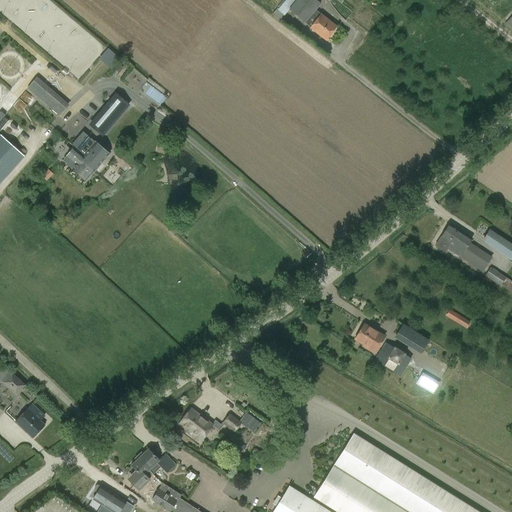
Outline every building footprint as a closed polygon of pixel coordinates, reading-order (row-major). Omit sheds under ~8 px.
[(285,0),(273,15),(279,21),(289,10),(309,28),(325,41),(336,26),(320,14),(320,13),(316,10),(320,4),(315,0),(285,0)] [(108,48),(99,58),(112,70),(121,59),(108,48)] [(55,107),(62,99),(49,87),(40,97),(48,105),(59,115),(62,113),(55,107)] [(91,129),(103,140),(131,108),(119,97),(91,129)] [(13,138),(22,129),(6,115),(1,120),(2,120),(0,122),(0,130),(2,128),(13,138)] [(0,183),(24,155),(4,137),(0,140),(0,183)] [(62,161),(85,181),(108,155),(90,139),(79,152),(74,148),(62,161)] [(41,172),(45,181),(55,176),(51,168),(41,172)] [(469,243),(471,239),(449,225),(441,237),(435,246),(444,252),(446,248),(468,262),(482,271),(491,258),(486,254),(486,253),(477,246),(476,247),(469,243)] [(511,260),(511,257),(511,243),(490,229),(482,240),(511,260)] [(500,286),(510,292),(511,289),(511,280),(511,281),(506,277),(490,267),(484,276),(500,286)] [(374,311),(367,307),(363,312),(371,317),(374,311)] [(469,322),(449,310),(445,316),(466,329),(469,322)] [(363,345),(362,347),(373,353),(384,336),(364,324),(354,340),(363,345)] [(420,335),(413,345),(423,351),(429,340),(420,335)] [(405,355),(406,354),(394,346),(393,347),(385,342),(374,360),(400,376),(411,359),(405,355)] [(0,372),(0,379),(3,382),(2,382),(15,396),(25,385),(11,373),(11,374),(4,368),(0,372)] [(427,376),(423,373),(415,384),(420,387),(427,376)] [(44,426),(39,421),(44,416),(32,404),(15,422),(32,438),(44,426)] [(179,424),(201,441),(213,425),(191,409),(179,424)] [(241,423),(229,414),(222,423),(234,432),(241,423)] [(241,424),(252,432),(259,422),(248,414),(241,423),(241,424)] [(200,511),(179,498),(181,495),(162,483),(151,500),(170,511),(476,511),(354,434),(320,488),(314,498),(330,509),(335,511),(329,511),(289,487),(273,511),(255,511),(253,510),(252,511),(200,511)] [(246,447),(240,443),(237,448),(242,452),(246,447)] [(148,449),(139,457),(150,469),(148,470),(152,474),(160,466),(166,473),(174,465),(164,454),(158,460),(148,449)] [(151,475),(152,474),(148,470),(150,469),(139,457),(130,465),(135,471),(131,475),(130,477),(129,479),(130,482),(132,484),(139,491),(149,481),(148,479),(152,476),(151,475)] [(96,493),(92,499),(101,505),(102,506),(97,511),(119,511),(120,511),(126,503),(100,486),(97,485),(94,490),(96,493)]
